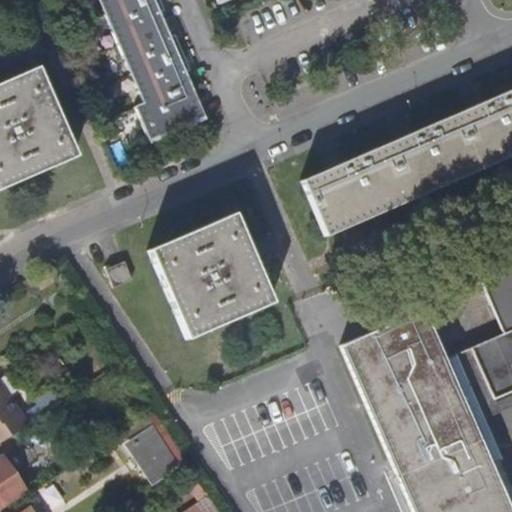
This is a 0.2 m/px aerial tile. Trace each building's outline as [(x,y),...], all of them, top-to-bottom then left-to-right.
[(95,0),(140,102),(131,106),(145,139),(198,117),(190,100),(183,84),(177,71),(184,67),(171,34),(163,37),(153,14),(160,10),(155,0),(95,0)] [(0,182),(72,150),(37,69),(0,84),(0,182)] [(407,130),(301,176),(325,227),(511,146),(511,84),(508,86),(467,104),(407,130)] [(252,255),(231,208),(147,245),(185,332),(270,294),(252,255)] [(469,342),(492,394),(511,384),(511,232),(469,251),(502,328),(469,342)] [(124,263),(105,271),(113,289),(132,281),(124,263)] [(54,283),(44,267),(19,285),(28,299),(54,283)] [(511,511),(442,353),(420,303),(339,339),(414,511),(511,511)] [(511,511),(511,484),(481,414),(511,400),(511,384),(492,394),(469,342),(442,353),(511,511)] [(0,387),(0,442),(25,426),(20,417),(0,387)] [(20,417),(25,426),(59,403),(50,390),(32,403),(35,408),(20,417)] [(153,484),(172,472),(186,463),(177,449),(154,414),(121,434),(127,443),(153,484)] [(153,484),(127,443),(121,447),(148,488),(153,484)] [(0,507),(21,494),(0,460),(0,507)] [(218,511),(198,481),(184,489),(195,505),(184,511),(218,511)]
